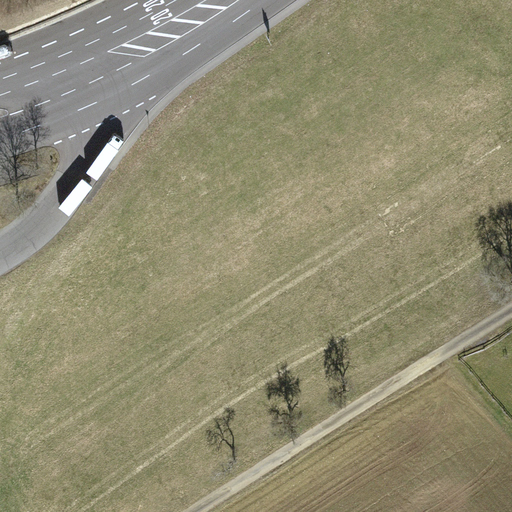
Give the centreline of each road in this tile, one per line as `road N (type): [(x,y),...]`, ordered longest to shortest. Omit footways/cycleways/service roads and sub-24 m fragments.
road 1 (track): [(511,305),(184,511)]
road 2 (primary): [(0,140),(111,93),(270,0)]
road 3 (primary): [(186,0),(119,41),(0,83)]
